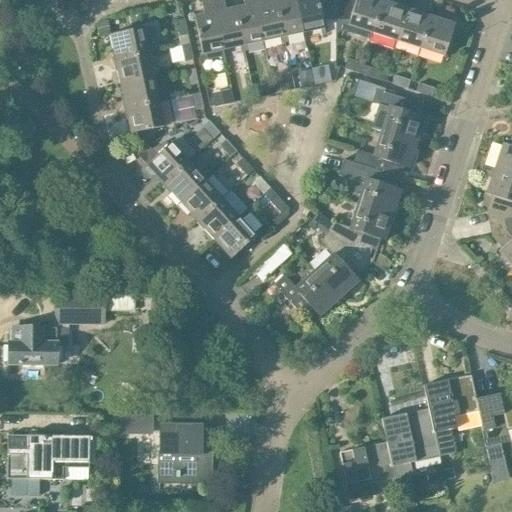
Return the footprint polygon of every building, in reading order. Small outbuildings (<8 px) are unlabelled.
[(205,54),(222,50),(211,0),(199,0),(203,16),(193,18),(203,61),(206,60),(205,54)] [(225,11),(222,0),(211,0),(222,50),(239,47),(240,53),(243,52),(234,9),(225,11)] [(245,45),(262,42),(253,0),(241,0),(243,7),(234,9),(243,52),(247,51),(245,45)] [(265,2),(264,0),(253,0),(262,42),(279,38),(280,44),(283,44),(274,0),(265,2)] [(286,37),(302,33),(295,0),(275,0),(274,0),(283,44),(287,43),(286,37)] [(295,0),(302,33),(319,29),(321,35),(324,35),(322,21),(335,21),(335,28),(335,0),(295,0)] [(335,0),(335,28),(346,28),(344,32),(369,40),(371,33),(382,2),(375,0),(335,0)] [(395,41),(405,10),(382,2),(371,33),(395,41)] [(419,49),(429,17),(405,10),(395,41),(419,49)] [(429,17),(419,49),(444,57),(454,25),(429,17)] [(178,37),(187,35),(184,19),(174,21),(178,37)] [(115,61),(147,54),(141,28),(109,35),(115,61)] [(183,62),(192,60),(189,44),(180,46),(183,62)] [(120,85),(152,78),(147,54),(115,61),(120,85)] [(358,74),(361,65),(346,60),(343,69),(358,74)] [(383,82),(385,73),(361,65),(358,74),(383,82)] [(189,87),(197,85),(198,85),(194,69),(185,71),(189,87)] [(312,86),(310,75),(299,77),(301,88),(312,86)] [(406,90),(406,89),(409,81),(393,76),(391,85),(406,90)] [(125,109),(157,102),(152,78),(120,85),(125,109)] [(287,91),(285,80),(272,83),(274,94),(287,91)] [(430,97),(433,89),(418,84),(415,93),(430,97)] [(380,132),(415,144),(423,119),(414,117),(418,104),(376,91),(372,104),(387,109),(380,132)] [(194,111),(202,109),(203,109),(199,93),(190,95),(194,111)] [(229,103),(227,94),(213,98),(215,107),(229,103)] [(157,102),(125,109),(130,134),(163,128),(157,102)] [(212,139),(219,134),(208,121),(201,128),(212,139)] [(201,129),(194,135),(204,145),(211,139),(201,129)] [(407,168),(415,144),(380,132),(372,156),(356,151),(353,160),(343,157),(342,160),(394,177),(397,165),(407,168)] [(501,145),(493,170),(511,175),(511,139),(509,148),(501,145)] [(229,158),(236,152),(225,140),(218,146),(229,158)] [(163,185),(188,163),(170,143),(145,165),(163,185)] [(246,177),(252,171),(253,170),(242,158),(235,165),(246,177)] [(390,188),(394,177),(342,160),(338,173),(364,181),(356,204),(392,215),(400,191),(390,188)] [(180,204),(204,181),(188,163),(163,185),(180,204)] [(511,175),(493,170),(485,195),(493,197),(489,211),(491,223),(511,218),(511,175)] [(262,195),(269,189),(258,177),(252,183),(262,195)] [(196,222),(221,200),(204,181),(180,204),(196,222)] [(280,214),(286,208),(287,208),(275,196),(269,202),(280,214)] [(213,241),(238,218),(221,200),(196,222),(213,241)] [(384,241),(392,215),(356,204),(349,228),(334,223),(327,233),(351,249),(348,253),(360,267),(368,260),(375,238),(384,241)] [(238,218),(213,241),(230,259),(255,237),(238,218)] [(511,218),(491,223),(493,235),(504,247),(497,252),(511,268),(511,218)] [(351,275),(360,267),(348,253),(351,249),(327,233),(320,243),(331,256),(313,272),(338,300),(357,283),(351,275)] [(278,262),(288,252),(281,245),(270,255),(278,262)] [(318,317),(338,300),(313,272),(294,289),(283,276),(273,285),(303,318),(312,310),(318,317)] [(134,313),(134,295),(55,295),(54,329),(9,329),(9,342),(7,342),(7,365),(55,365),(56,345),(66,345),(67,325),(103,325),(103,313),(134,313)] [(474,400),(475,399),(470,376),(422,386),(427,409),(428,409),(433,434),(433,433),(436,445),(438,457),(454,453),(449,431),(457,430),(454,417),(477,412),(474,400)] [(477,412),(484,447),(509,442),(506,430),(511,429),(511,391),(475,399),(474,400),(477,412)] [(427,409),(380,420),(385,443),(386,443),(391,467),(392,467),(394,478),(412,474),(409,463),(415,462),(438,457),(435,446),(436,445),(433,433),(433,434),(428,409),(427,409)] [(209,483),(209,455),(200,455),(201,425),(158,425),(157,482),(209,483)] [(86,465),(86,437),(6,437),(6,444),(6,456),(6,481),(37,481),(62,481),(62,465),(86,465)] [(394,478),(392,467),(391,467),(386,443),(385,443),(338,453),(349,501),(373,496),(370,484),(394,478)]
